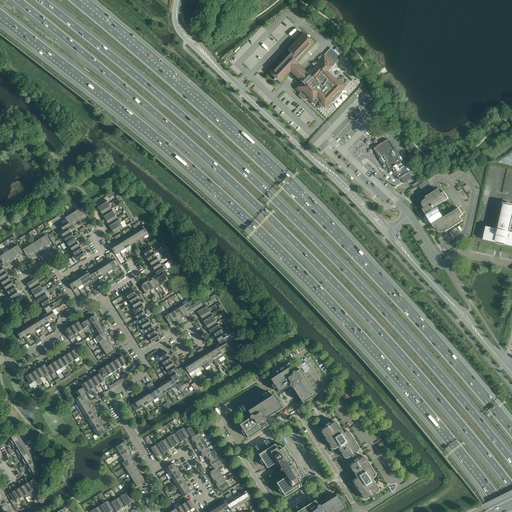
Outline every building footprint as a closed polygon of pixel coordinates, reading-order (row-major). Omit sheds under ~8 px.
[(312,102),(315,99),(325,108),(330,102),(331,103),(333,103),(343,93),(343,91),(342,90),(346,86),(339,78),(337,80),(327,71),(334,64),(325,55),(315,64),(317,66),(313,71),(311,68),(306,73),(294,62),(296,60),(295,60),(297,58),(298,59),(314,42),(304,33),(288,50),(291,53),(290,54),(289,53),(270,73),(280,82),(290,71),(300,80),(294,86),(293,86),(300,93),(303,96),(307,100),(307,99),(311,103),(312,102)] [(327,52),(337,61),(341,57),(331,48),(327,52)] [(375,148),(374,149),(375,150),(386,167),(386,168),(388,167),(390,170),(391,169),(393,168),(399,178),(400,177),(401,179),(403,181),(404,183),(408,181),(409,180),(412,178),(409,174),(408,173),(409,172),(408,172),(409,171),(408,169),(407,169),(403,163),(404,163),(402,161),(398,154),(398,155),(389,141),(388,139),(388,140),(387,140),(382,144),(375,148)] [(428,179),(418,185),(421,190),(431,184),(428,180),(428,179)] [(432,221),(430,221),(435,230),(437,229),(438,230),(438,231),(439,231),(440,231),(441,232),(442,231),(443,231),(444,231),(444,230),(445,232),(462,221),(460,216),(463,215),(458,208),(443,218),(436,206),(448,198),(444,192),(441,193),(438,189),(424,198),(425,199),(424,200),(423,200),(423,201),(422,201),(422,202),(422,203),(422,204),(422,205),(422,206),(423,207),(421,208),(427,216),(428,215),(432,221)] [(96,205),(99,210),(108,204),(105,199),(96,205)] [(498,243),(504,244),(511,245),(511,232),(509,232),(511,219),(511,204),(502,203),(496,229),(486,226),(484,234),(483,239),(498,243)] [(99,210),(102,214),(111,209),(108,204),(99,210)] [(79,209),(85,218),(86,217),(86,216),(89,214),(84,206),(79,209)] [(111,209),(102,214),(105,219),(114,213),(116,212),(113,207),(111,209)] [(83,219),(85,218),(79,209),(74,212),(80,220),(83,218),(83,219)] [(76,222),(80,220),(74,212),(70,215),(75,224),(77,223),(76,222)] [(108,224),(117,218),(114,213),(105,219),(108,224)] [(65,218),(67,221),(70,226),(73,224),(74,225),(75,224),(70,215),(65,218)] [(108,224),(111,228),(120,223),(117,218),(108,224)] [(63,230),(68,227),(70,226),(67,221),(62,224),(61,221),(58,223),(63,230)] [(111,228),(114,233),(123,227),(120,223),(111,228)] [(138,229),(143,237),(148,234),(143,226),(138,229)] [(70,232),(69,230),(68,227),(63,230),(60,232),(63,237),(70,232)] [(134,232),(138,240),(143,237),(138,229),(134,232)] [(39,234),(41,238),(47,246),(50,244),(50,245),(52,244),(44,231),(39,234)] [(63,237),(66,241),(73,237),(70,232),(63,237)] [(129,235),(134,243),(138,240),(134,232),(129,235)] [(69,246),(76,241),(75,239),(80,236),(78,233),(76,235),(73,237),(66,241),(63,243),(66,248),(69,246)] [(124,238),(129,246),(134,243),(129,235),(124,238)] [(47,246),(41,238),(37,241),(42,250),(44,249),(44,248),(47,246)] [(129,246),(124,238),(120,241),(124,249),(126,251),(131,248),(129,246)] [(42,250),(37,241),(32,244),(37,252),(40,250),(41,251),(42,250)] [(69,246),(72,251),(79,246),(76,241),(69,246)] [(115,244),(120,251),(124,249),(120,241),(115,244)] [(37,252),(32,244),(27,247),(33,256),(35,255),(34,254),(37,252)] [(115,244),(110,247),(113,251),(117,257),(122,254),(120,251),(115,244)] [(23,253),(18,245),(13,248),(19,257),(20,256),(20,255),(23,253)] [(82,250),(79,246),(72,251),(74,255),(82,250)] [(33,256),(27,247),(23,249),(28,258),(31,256),(31,257),(33,256)] [(142,251),(145,256),(153,251),(150,247),(142,251)] [(19,257),(13,248),(8,251),(13,259),(16,257),(17,258),(19,257)] [(74,255),(79,263),(82,261),(80,259),(85,255),(82,250),(74,255)] [(13,259),(8,251),(4,254),(9,263),(11,262),(10,261),(13,259)] [(145,256),(148,261),(156,256),(153,251),(145,256)] [(9,263),(4,254),(0,256),(0,258),(1,260),(4,265),(7,263),(7,264),(9,263)] [(156,256),(148,261),(151,266),(159,261),(161,259),(158,255),(156,257),(156,256)] [(112,259),(107,262),(112,269),(117,267),(118,268),(120,267),(115,260),(113,261),(112,259)] [(162,265),(159,261),(151,266),(154,270),(162,265)] [(103,265),(107,272),(112,269),(107,262),(103,265)] [(162,265),(154,270),(157,275),(162,272),(167,269),(165,264),(164,264),(162,265)] [(98,268),(103,275),(107,272),(103,265),(98,268)] [(93,271),(98,278),(103,275),(98,268),(93,271)] [(82,274),(87,281),(92,279),(89,273),(87,271),(82,274)] [(98,278),(93,271),(89,273),(92,279),(93,281),(98,278)] [(157,275),(154,276),(159,284),(164,281),(166,279),(162,272),(157,275)] [(78,277),(82,284),(87,281),(82,274),(78,277)] [(7,276),(0,280),(3,285),(10,280),(7,276)] [(160,285),(159,284),(154,276),(151,278),(151,277),(149,278),(155,288),(160,285)] [(73,280),(78,287),(82,284),(78,277),(73,280)] [(39,283),(36,278),(27,284),(30,288),(39,283)] [(148,280),(145,282),(150,290),(155,288),(149,278),(147,279),(148,280)] [(10,280),(3,285),(6,290),(13,285),(10,280)] [(73,280),(68,283),(73,290),(78,287),(73,280)] [(150,290),(145,282),(142,284),(141,283),(140,284),(145,294),(150,290)] [(30,288),(32,293),(42,287),(39,283),(30,288)] [(13,285),(6,290),(8,294),(16,290),(13,285)] [(32,293),(35,298),(44,292),(45,292),(47,291),(44,286),(42,288),(42,287),(32,293)] [(128,299),(135,294),(132,289),(125,294),(128,299)] [(16,290),(8,294),(6,296),(9,301),(5,303),(8,306),(14,302),(13,302),(18,299),(17,296),(19,294),(16,290)] [(44,292),(35,298),(38,303),(40,302),(47,297),(50,295),(47,291),(45,292),(44,292)] [(138,299),(135,294),(128,299),(131,304),(138,299)] [(40,302),(43,306),(48,303),(50,301),(47,297),(40,302)] [(134,308),(141,303),(138,299),(131,304),(134,308)] [(196,310),(203,305),(200,300),(191,306),(193,310),(194,311),(196,310)] [(191,306),(188,302),(183,305),(189,314),(191,313),(190,312),(193,310),(191,306)] [(44,309),(47,313),(52,311),(55,309),(52,304),(49,306),(48,304),(48,303),(43,306),(43,307),(44,309)] [(144,308),(141,303),(134,308),(136,313),(142,310),(144,308)] [(199,314),(208,309),(205,304),(203,305),(196,310),(199,314)] [(189,314),(183,305),(179,308),(184,316),(187,314),(188,315),(189,314)] [(184,316),(179,308),(174,311),(180,320),(182,319),(181,318),(184,316)] [(202,319),(211,313),(208,309),(199,314),(202,319)] [(136,313),(134,314),(137,319),(144,314),(142,310),(136,313)] [(47,313),(45,315),(48,320),(53,317),(54,319),(57,318),(52,311),(47,313)] [(180,320),(174,311),(169,314),(175,322),(178,320),(178,321),(180,320)] [(205,323),(214,318),(211,313),(202,319),(205,323)] [(137,319),(140,324),(147,319),(144,314),(137,319)] [(175,322),(169,314),(165,316),(170,326),(172,325),(172,324),(175,322)] [(45,315),(40,318),(45,325),(49,322),(48,320),(45,315)] [(95,315),(87,320),(90,324),(93,323),(94,325),(99,322),(95,315)] [(35,321),(40,328),(45,325),(40,318),(35,321)] [(208,328),(217,322),(214,318),(205,323),(208,328)] [(143,328),(150,324),(147,319),(140,324),(143,328)] [(87,320),(80,324),(83,329),(90,324),(87,320)] [(35,321),(31,324),(35,331),(40,328),(35,321)] [(78,321),(73,324),(79,334),(84,331),(83,329),(80,324),(78,321)] [(104,332),(105,332),(103,329),(106,328),(105,325),(102,327),(99,322),(94,325),(100,335),(104,332)] [(217,322),(208,328),(211,333),(212,332),(220,327),(217,322)] [(26,327),(31,334),(35,331),(31,324),(26,327)] [(73,324),(69,327),(75,337),(80,334),(79,334),(73,324)] [(153,328),(150,324),(143,328),(146,333),(153,328)] [(26,327),(21,329),(26,337),(31,334),(26,327)] [(75,337),(69,327),(64,330),(70,340),(75,337)] [(220,327),(212,332),(215,337),(220,334),(223,332),(220,327)] [(146,333),(148,338),(156,333),(153,328),(146,333)] [(26,337),(21,329),(16,332),(21,340),(26,337)] [(106,335),(104,332),(100,335),(96,337),(99,342),(108,336),(107,335),(106,335)] [(148,338),(151,343),(159,338),(156,333),(148,338)] [(215,337),(216,339),(219,344),(225,341),(227,339),(224,334),(221,336),(220,334),(215,337)] [(99,342),(97,343),(100,348),(102,347),(110,341),(108,338),(109,338),(108,336),(99,342)] [(104,351),(114,346),(112,344),(110,341),(102,347),(104,351)] [(225,341),(219,344),(217,345),(220,350),(225,347),(227,350),(229,348),(225,341)] [(217,345),(212,348),(219,359),(223,356),(220,350),(217,345)] [(104,351),(107,356),(116,351),(114,348),(115,347),(114,346),(104,351)] [(212,348),(207,351),(212,359),(214,362),(219,359),(212,348)] [(74,349),(69,352),(74,360),(79,357),(74,349)] [(161,361),(168,356),(165,351),(160,354),(158,351),(156,353),(161,361)] [(207,351),(203,354),(207,362),(212,359),(207,351)] [(69,352),(65,355),(69,363),(74,360),(69,352)] [(203,354),(198,357),(203,365),(205,368),(210,365),(207,362),(203,354)] [(65,355),(60,358),(65,366),(69,363),(65,355)] [(122,356),(117,359),(122,366),(127,363),(122,356)] [(168,356),(161,361),(163,365),(171,360),(168,356)] [(198,357),(193,360),(198,367),(203,365),(198,357)] [(60,358),(55,361),(60,369),(62,371),(66,368),(65,366),(60,358)] [(117,359),(112,361),(117,369),(122,366),(117,359)] [(174,365),(171,360),(163,365),(161,367),(163,372),(166,370),(174,365)] [(193,360),(189,363),(193,370),(195,373),(200,370),(198,367),(193,360)] [(51,364),(55,372),(60,369),(55,361),(51,364)] [(112,361),(108,364),(112,372),(117,369),(112,361)] [(184,366),(189,373),(190,376),(195,373),(193,370),(189,363),(184,366)] [(49,372),(46,367),(44,364),(40,367),(44,375),(49,372)] [(51,364),(46,367),(49,372),(51,375),(55,372),(51,364)] [(108,364),(103,367),(108,375),(112,372),(108,364)] [(166,370),(169,375),(174,372),(177,370),(174,365),(166,370)] [(40,367),(35,370),(40,378),(44,375),(40,367)] [(98,370),(100,373),(103,378),(108,375),(103,367),(98,370)] [(177,370),(174,372),(169,375),(171,377),(174,382),(179,379),(176,375),(184,370),(182,367),(177,370)] [(293,370),(292,371),(290,367),(270,379),(273,383),(271,384),(271,385),(273,388),(274,388),(276,387),(279,392),(289,386),(292,387),(303,403),(307,400),(308,402),(309,402),(312,400),(312,399),(311,398),(316,394),(300,369),(295,371),(293,370)] [(35,370),(30,373),(35,381),(40,378),(35,370)] [(37,384),(35,381),(30,373),(26,376),(29,381),(26,383),(28,385),(30,388),(31,387),(31,388),(37,384)] [(105,380),(103,378),(100,373),(95,376),(100,383),(105,380)] [(95,376),(90,379),(95,386),(100,383),(95,376)] [(167,380),(172,389),(177,386),(176,385),(174,382),(171,377),(168,378),(169,379),(167,380)] [(251,377),(242,383),(245,387),(254,382),(251,377)] [(90,379),(86,381),(90,389),(95,386),(90,379)] [(16,380),(11,383),(15,392),(21,389),(16,380)] [(164,381),(161,382),(167,391),(172,389),(167,380),(164,382),(164,381)] [(86,392),(90,389),(86,381),(81,384),(83,387),(86,392)] [(167,391),(161,382),(159,384),(159,385),(157,386),(162,394),(167,391)] [(155,387),(152,388),(158,397),(162,394),(157,386),(155,387)] [(84,393),(84,394),(86,392),(83,387),(75,392),(78,396),(78,397),(84,393)] [(148,392),(153,400),(158,397),(152,388),(150,390),(148,392)] [(145,392),(143,394),(148,403),(153,400),(148,392),(146,393),(145,392)] [(78,404),(86,399),(84,396),(85,396),(84,394),(84,393),(78,397),(78,396),(74,399),(78,404)] [(141,396),(139,398),(144,406),(148,403),(143,394),(140,395),(141,396)] [(278,398),(276,399),(273,394),(248,410),(250,415),(249,417),(250,418),(239,424),(243,429),(241,430),(241,431),(243,434),(244,434),(245,434),(248,438),(267,425),(265,421),(266,419),(265,418),(282,408),(279,403),(281,402),(279,399),(278,398)] [(135,411),(144,406),(139,398),(136,399),(136,398),(133,400),(134,402),(131,404),(135,411)] [(80,408),(89,403),(88,400),(87,401),(86,399),(78,404),(80,408)] [(90,406),(91,405),(89,403),(80,408),(83,413),(92,408),(90,406)] [(86,418),(95,412),(94,410),(93,410),(92,408),(83,413),(86,418)] [(97,414),(95,412),(86,418),(89,422),(97,417),(96,415),(97,414)] [(99,419),(97,417),(89,422),(92,427),(101,421),(100,419),(99,419)] [(92,427),(95,432),(103,426),(102,424),(103,424),(101,421),(92,427)] [(322,430),(321,430),(321,431),(321,432),(324,436),(325,437),(325,438),(328,442),(329,443),(328,444),(330,446),(329,447),(330,448),(333,453),(337,450),(336,448),(337,447),(339,450),(340,452),(340,451),(341,453),(342,455),(344,458),(344,457),(345,458),(346,458),(349,456),(350,455),(351,458),(355,455),(354,453),(355,452),(355,453),(359,451),(358,450),(359,449),(359,448),(356,443),(356,444),(355,442),(352,437),(352,438),(351,436),(348,431),(348,432),(347,431),(346,431),(343,433),(340,428),(339,428),(338,427),(339,427),(336,422),(335,422),(335,421),(334,422),(334,421),(330,423),(331,424),(330,424),(329,422),(325,425),(326,427),(325,428),(324,427),(321,429),(322,430)] [(103,426),(95,432),(98,436),(107,431),(105,428),(105,429),(103,426)] [(185,439),(187,438),(189,437),(185,430),(184,427),(179,430),(185,439)] [(190,427),(185,430),(189,437),(191,439),(195,436),(190,427)] [(180,442),(185,439),(179,430),(174,433),(180,442)] [(17,433),(8,439),(10,441),(11,441),(12,443),(20,438),(17,433)] [(175,445),(180,442),(174,433),(170,436),(175,445)] [(193,443),(202,438),(200,433),(195,436),(191,439),(193,441),(192,442),(193,443)] [(171,448),(175,445),(170,436),(165,439),(171,448)] [(20,438),(12,443),(13,445),(13,446),(14,448),(23,442),(20,438)] [(195,445),(197,448),(205,443),(202,438),(193,443),(194,445),(195,445)] [(166,451),(171,448),(165,439),(160,442),(166,451)] [(125,441),(116,447),(119,452),(127,446),(125,443),(126,443),(125,441)] [(16,450),(18,452),(26,447),(23,442),(14,448),(16,451),(16,450)] [(161,454),(166,451),(160,442),(156,445),(161,454)] [(199,453),(208,447),(205,443),(197,448),(199,451),(198,451),(199,453)] [(277,446),(276,446),(275,444),(258,454),(261,458),(259,459),(259,460),(261,463),(262,463),(263,462),(267,468),(276,462),(279,467),(278,468),(280,471),(281,471),(282,471),(285,477),(276,482),(279,488),(278,489),(280,493),(281,493),(282,492),(285,496),(301,486),(300,483),(301,482),(302,481),(302,480),(302,479),(302,478),(301,477),(304,476),(299,468),(298,469),(296,465),(294,461),(291,457),(288,454),(289,453),(285,446),(282,447),(282,446),(281,446),(280,445),(279,445),(278,445),(277,446)] [(161,454),(156,445),(151,448),(156,457),(161,454)] [(129,449),(127,446),(119,452),(122,456),(131,451),(130,449),(129,449)] [(18,455),(20,458),(29,452),(26,447),(18,452),(19,455),(18,455)] [(205,456),(211,452),(208,447),(199,453),(200,455),(201,454),(203,457),(205,456)] [(214,450),(211,452),(205,456),(207,458),(206,459),(207,461),(217,455),(214,450)] [(131,451),(122,456),(125,461),(131,457),(133,456),(131,453),(132,452),(131,451)] [(22,459),(24,462),(32,457),(29,452),(20,458),(21,460),(22,459)] [(209,462),(211,465),(219,460),(217,455),(207,461),(208,462),(209,462)] [(350,465),(349,465),(350,466),(349,467),(351,470),(352,471),(353,471),(354,472),(353,473),(356,477),(355,478),(354,476),(349,479),(352,483),(353,485),(354,484),(356,486),(357,487),(357,488),(360,493),(360,492),(361,494),(360,494),(363,499),(364,498),(365,499),(366,499),(369,497),(370,496),(372,498),(375,495),(374,493),(375,493),(378,491),(379,490),(378,489),(379,489),(376,484),(375,485),(374,483),(375,483),(372,478),(375,476),(376,475),(375,474),(376,474),(373,469),(372,469),(371,468),(372,468),(369,463),(368,463),(367,462),(368,462),(365,457),(364,457),(364,456),(363,457),(362,456),(359,458),(360,459),(358,460),(357,458),(353,460),(354,462),(354,463),(353,462),(350,464),(350,465)] [(24,464),(26,467),(35,461),(32,457),(24,462),(25,464),(24,464)] [(132,460),(131,457),(125,461),(122,462),(125,467),(134,461),(133,460),(132,460)] [(217,468),(223,464),(219,460),(211,465),(213,468),(212,468),(213,470),(217,467),(217,468)] [(28,469),(29,471),(38,466),(35,461),(26,467),(27,469),(28,469)] [(135,463),(134,461),(125,467),(128,472),(136,467),(134,464),(135,463)] [(173,463),(166,468),(169,473),(176,468),(173,463)] [(38,466),(29,471),(31,473),(30,474),(32,476),(41,471),(38,466)] [(138,470),(136,467),(128,472),(131,477),(140,471),(139,469),(138,470)] [(210,474),(212,477),(220,472),(217,468),(217,467),(213,470),(208,473),(209,475),(210,474)] [(179,473),(176,468),(169,473),(172,477),(179,473)] [(140,471),(131,477),(134,481),(142,476),(140,473),(141,472),(140,471)] [(220,472),(212,477),(214,480),(213,481),(214,482),(223,477),(220,472)] [(174,482),(182,477),(179,473),(172,477),(174,482)] [(144,479),(142,476),(134,481),(137,486),(146,480),(145,479),(144,479)] [(185,482),(182,477),(174,482),(177,487),(185,482)] [(216,484),(218,487),(226,481),(223,477),(214,482),(215,484),(216,484)] [(41,485),(39,482),(36,484),(33,479),(28,482),(33,489),(34,492),(38,489),(39,488),(38,486),(41,485)] [(226,481),(218,487),(219,490),(220,492),(229,486),(226,481)] [(28,482),(24,485),(30,495),(35,492),(34,492),(33,489),(28,482)] [(180,491),(188,487),(185,482),(177,487),(180,491)] [(24,485),(19,488),(24,495),(26,498),(30,495),(24,485)] [(191,492),(188,487),(180,491),(183,496),(191,492)] [(14,490),(19,498),(24,495),(19,488),(14,490)] [(248,489),(240,494),(245,502),(253,497),(248,489)] [(21,500),(19,498),(14,490),(10,493),(13,498),(10,500),(13,505),(16,503),(21,500)] [(123,494),(129,504),(134,501),(128,491),(123,494)] [(236,507),(237,510),(242,507),(240,505),(236,497),(233,498),(232,496),(230,493),(227,494),(229,497),(236,507)] [(236,497),(240,505),(245,502),(240,494),(240,493),(237,494),(238,495),(236,497)] [(118,497),(124,506),(129,504),(123,494),(118,497)] [(315,500),(303,507),(295,511),(339,511),(345,508),(342,503),(343,502),(344,501),(342,498),(341,498),(339,499),(337,495),(320,505),(320,504),(318,504),(317,504),(315,500)] [(114,500),(119,509),(124,506),(118,497),(114,500)] [(227,499),(225,500),(231,510),(236,507),(229,497),(227,499)] [(194,507),(190,501),(189,499),(185,502),(189,510),(194,507)] [(103,503),(108,511),(109,511),(113,510),(109,503),(108,500),(103,503)] [(115,511),(119,509),(114,500),(109,503),(113,510),(114,511),(115,511)] [(225,511),(228,511),(231,510),(225,500),(220,503),(225,511)] [(0,504),(0,511),(10,511),(11,511),(8,506),(10,504),(9,503),(7,505),(5,502),(3,503),(0,504)] [(185,502),(180,505),(184,511),(189,511),(189,510),(185,502)] [(108,511),(103,503),(98,506),(101,511),(108,511)] [(215,506),(219,511),(222,511),(225,511),(220,503),(215,506)]
